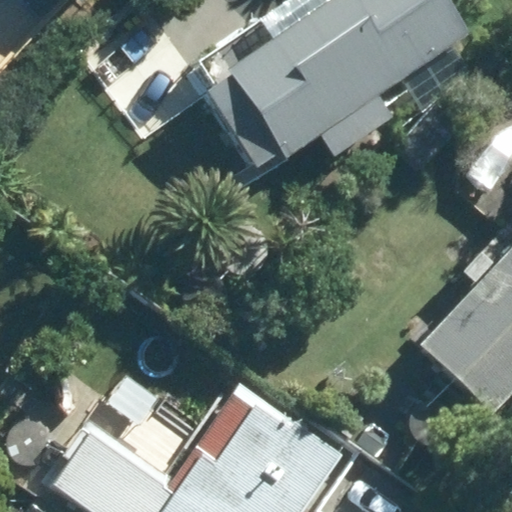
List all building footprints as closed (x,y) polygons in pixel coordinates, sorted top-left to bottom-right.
[(326,162),(386,122),(371,99),(462,39),(435,0),(328,0),(219,74),(221,79),(197,94),(250,174),(274,156),(278,162),(312,139),(326,162)] [(248,261),(212,226),(180,260),(218,295),(248,261)] [(493,412),(511,392),(511,249),(422,344),(493,412)] [(436,384),(412,359),(379,392),(404,416),(436,384)] [(158,401),(122,375),(92,416),(123,438),(132,426),(137,430),(158,401)] [(298,511),(339,457),(289,422),(284,429),(233,391),(168,483),(84,422),(60,457),(67,464),(50,487),(84,511),(298,511)]
